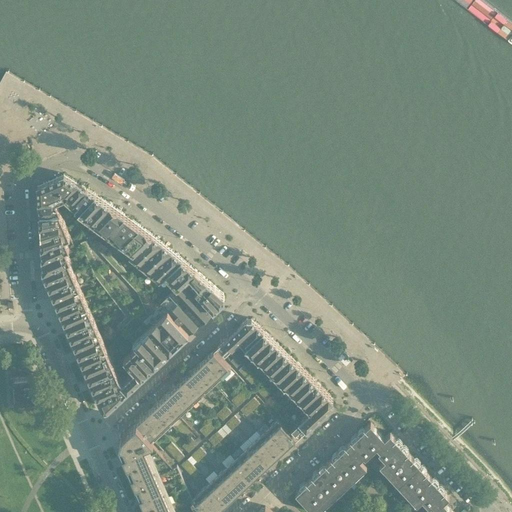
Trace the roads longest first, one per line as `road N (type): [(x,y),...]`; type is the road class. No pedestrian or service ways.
road 1 (residential): [(252,288),(173,219),(86,160),(69,156),(24,177)]
road 2 (residential): [(88,434),(252,288)]
road 3 (residential): [(492,511),(393,403),(366,398)]
road 4 (residential): [(243,511),(366,398)]
road 5 (residential): [(366,398),(252,288)]
road 6 (residential): [(28,328),(24,177)]
road 7 (residential): [(88,434),(46,339),(28,328)]
